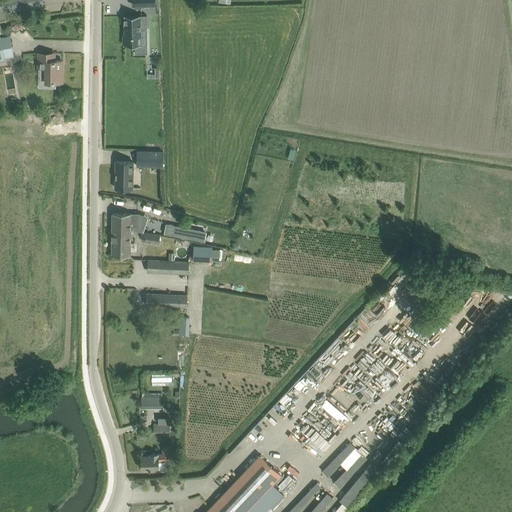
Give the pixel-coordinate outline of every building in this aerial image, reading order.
[(4,12),(33,8),(31,0),(0,0),(0,19),(5,19),(4,12)] [(124,35),(123,35),(123,45),(135,45),(135,53),(147,53),(146,35),(140,35),(140,30),(146,30),(146,15),(140,15),(124,15),(124,28),(124,30),(125,35),(124,35)] [(50,53),(40,52),(38,52),(38,68),(46,68),(46,82),(52,82),(62,82),(62,61),(50,61),(50,53)] [(137,151),(137,166),(163,166),(163,151),(137,151)] [(115,173),(115,179),(116,179),(115,181),(115,188),(132,188),(133,161),(116,161),(116,173),(115,173)] [(130,255),(130,230),(130,226),(138,226),(138,213),(112,213),(112,230),(112,255),(122,255),(130,255)] [(166,224),(164,234),(203,241),(205,231),(166,224)] [(159,244),(160,235),(149,233),(147,242),(159,244)] [(193,246),(192,261),(212,262),(212,257),(219,257),(219,249),(212,249),(212,247),(193,246)] [(147,273),(188,274),(189,261),(147,259),(147,273)] [(489,288),(482,298),(490,304),(498,293),(489,288)] [(186,295),(156,294),(147,293),(146,305),(185,307),(186,295)] [(477,297),(463,325),(475,331),(490,304),(477,297)] [(181,316),(181,334),(191,334),(192,317),(181,316)] [(448,321),(440,334),(463,347),(470,334),(448,321)] [(345,348),(348,345),(351,347),(359,338),(349,329),(338,342),(345,348)] [(152,387),(171,387),(171,375),(152,375),(152,387)] [(141,409),(161,409),(161,392),(143,393),(143,397),(141,397),(141,409)] [(153,432),(170,432),(170,417),(159,417),(159,424),(153,424),(153,432)] [(325,471),(343,487),(371,457),(353,440),(325,471)] [(158,461),(170,461),(170,447),(163,447),(163,453),(150,453),(150,455),(148,455),(141,455),(141,461),(140,462),(140,466),(141,467),(141,469),(151,469),(158,468),(158,461)] [(244,511),(245,511),(272,483),(281,474),(261,454),(255,460),(205,511),(244,511)] [(318,482),(288,511),(322,511),(336,499),(318,482)] [(245,511),(244,511),(265,511),(283,493),(272,483),(245,511)]
